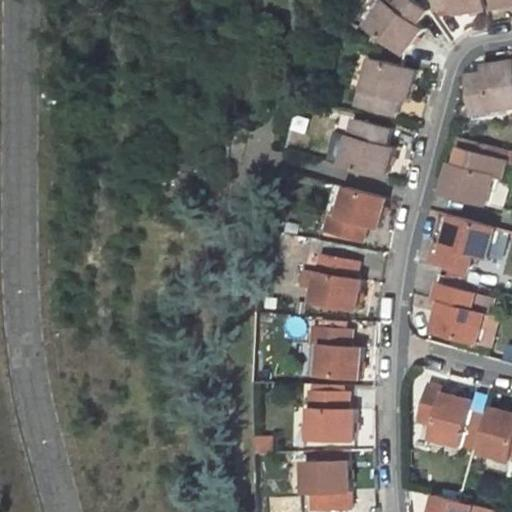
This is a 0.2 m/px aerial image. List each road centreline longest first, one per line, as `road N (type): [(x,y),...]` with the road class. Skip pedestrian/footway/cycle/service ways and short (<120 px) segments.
road 1 (unclassified): [(22,0),(23,320),(72,511)]
road 2 (residential): [(511,34),(462,50),(413,193)]
road 3 (residential): [(390,348),(394,511)]
road 4 (residential): [(413,193),(390,348)]
road 5 (residential): [(390,348),(511,380)]
